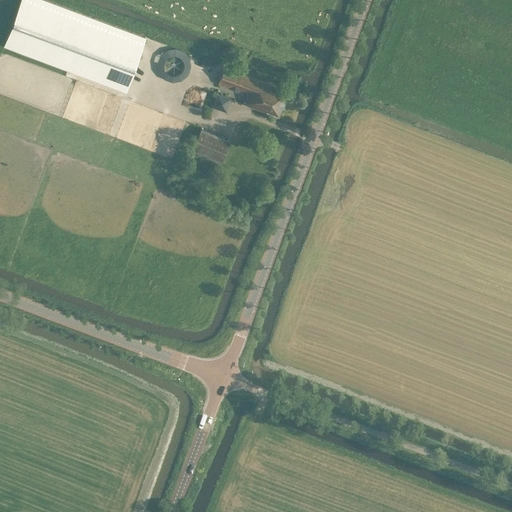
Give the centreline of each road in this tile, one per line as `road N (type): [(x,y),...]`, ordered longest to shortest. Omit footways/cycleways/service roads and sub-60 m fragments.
road 1 (secondary): [(223,375),(365,0)]
road 2 (unclassified): [(511,485),(223,375)]
road 3 (secondary): [(0,291),(223,375)]
road 4 (tertiary): [(172,511),(223,375)]
